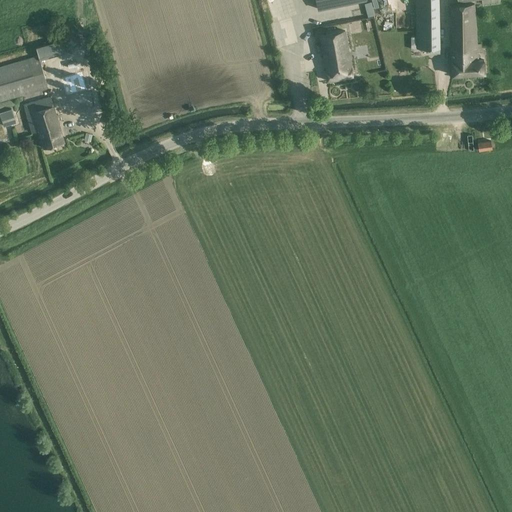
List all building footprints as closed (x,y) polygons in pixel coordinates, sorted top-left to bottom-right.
[(366,0),(316,0),(319,10),(367,0),(366,0)] [(438,0),(415,0),(417,49),(430,48),(430,53),(440,53),(440,43),(438,0)] [(364,4),(367,17),(375,15),(371,2),(364,4)] [(451,52),(467,51),(478,50),(478,49),(481,48),(481,43),(478,44),(474,2),(450,5),(451,52)] [(328,81),(353,76),(345,31),(320,36),(328,81)] [(0,99),(47,85),(39,61),(66,52),(63,39),(18,53),(20,60),(0,65),(0,99)] [(478,50),(467,51),(468,74),(485,73),(484,63),(484,59),(479,60),(478,50)] [(407,72),(406,62),(404,52),(392,54),(395,73),(407,72)] [(87,80),(67,84),(70,102),(91,98),(87,80)] [(44,148),(64,142),(51,97),(24,105),(32,132),(39,130),(44,148)] [(0,113),(4,127),(16,122),(12,109),(9,110),(7,102),(0,104),(0,113)] [(86,133),(84,140),(91,142),(93,134),(86,133)] [(491,141),(478,143),(479,150),(492,148),(491,141)]
